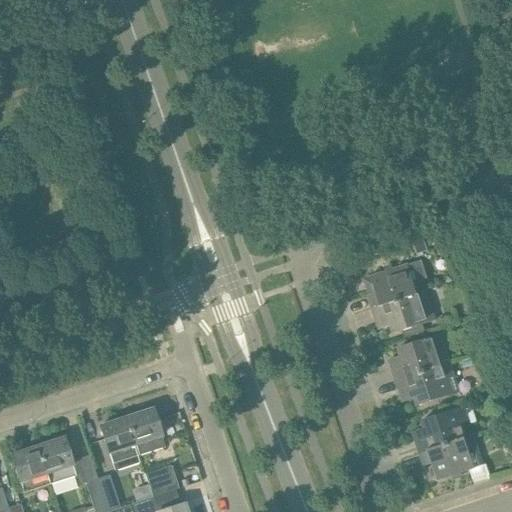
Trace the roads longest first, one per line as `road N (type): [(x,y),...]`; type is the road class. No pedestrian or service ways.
road 1 (tertiary): [(305,511),(121,0)]
road 2 (residential): [(379,511),(296,259),(506,182)]
road 3 (residential): [(0,421),(189,358)]
road 4 (residential): [(238,511),(189,358)]
